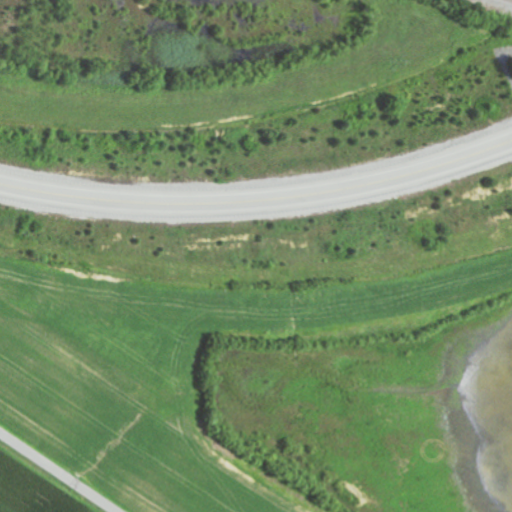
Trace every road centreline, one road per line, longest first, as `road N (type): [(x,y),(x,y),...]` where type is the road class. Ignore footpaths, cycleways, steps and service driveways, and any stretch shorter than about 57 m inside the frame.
road 1 (trunk): [(0,189),(104,206),(249,208),(403,183),(511,146)]
road 2 (tertiary): [(115,511),(0,433)]
